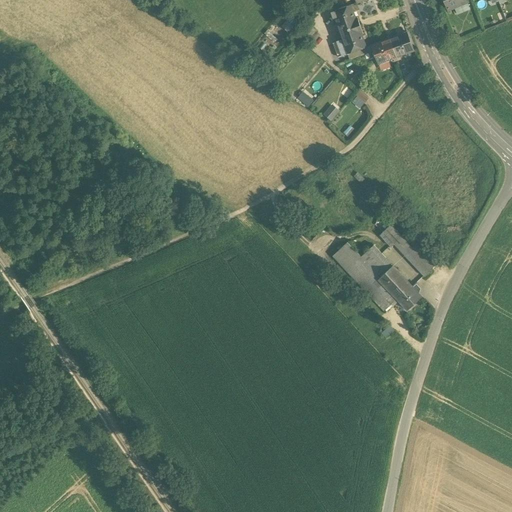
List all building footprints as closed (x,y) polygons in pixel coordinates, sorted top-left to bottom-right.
[(465,0),(443,0),(448,10),(467,3),(465,0)] [(351,5),(332,12),(339,33),(360,26),(357,18),(356,18),(351,5)] [(360,26),(339,33),(347,55),(366,48),(362,35),(363,34),(360,26)] [(407,32),(389,39),(396,58),(414,51),(407,32)] [(389,39),(372,45),(375,54),(379,64),(396,58),(389,39)] [(372,46),(366,48),(369,56),(375,54),(372,46)] [(303,92),(298,98),(309,107),(314,101),(303,92)] [(362,92),(353,102),(360,109),(369,98),(362,92)] [(332,105),(323,115),(331,121),(340,112),(332,105)] [(395,221),(383,208),(379,217),(389,227),(391,225),(395,221)] [(391,225),(389,227),(384,232),(383,232),(383,233),(381,235),(391,247),(394,244),(404,256),(412,248),(412,247),(391,225)] [(378,280),(359,259),(361,257),(347,243),(333,256),(333,257),(339,262),(338,263),(339,263),(344,268),(344,269),(348,273),(349,273),(352,277),(352,278),(353,278),(358,283),(358,284),(363,289),(363,290),(364,290),(369,295),(374,301),(375,301),(380,307),(384,312),(391,305),(388,300),(393,295),(378,280)] [(427,256),(416,243),(412,247),(412,248),(404,256),(424,277),(436,265),(427,256)] [(361,257),(359,259),(378,280),(393,266),(374,245),(361,257)] [(440,261),(432,252),(427,256),(436,265),(440,261)] [(413,287),(393,266),(378,280),(393,295),(407,311),(422,297),(417,292),(413,287)]
